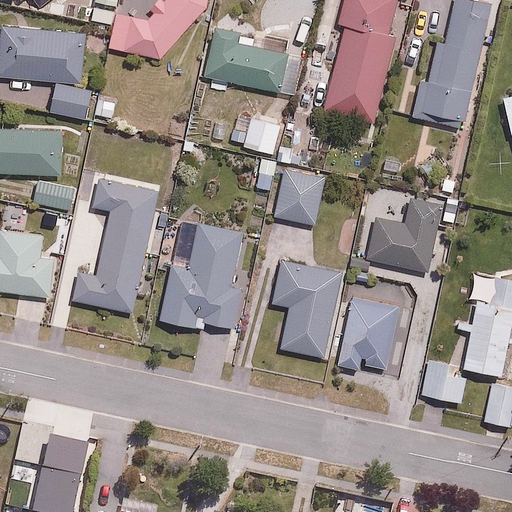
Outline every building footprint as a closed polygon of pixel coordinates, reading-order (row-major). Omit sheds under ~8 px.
[(164,0),(151,15),(116,12),(117,6),(94,4),(93,20),(112,22),(109,53),(164,58),(209,10),(209,0),(164,0)] [(327,111),(377,122),(397,34),(389,32),(396,0),(344,0),(339,22),(347,24),(327,111)] [(494,3),(482,0),(433,0),(426,34),(441,37),(422,116),(465,126),(494,3)] [(88,31),(0,24),(0,74),(84,81),(88,31)] [(238,43),(241,30),(215,26),(207,73),(285,87),(291,52),(238,43)] [(94,89),(57,82),(52,109),(89,116),(94,89)] [(511,89),(503,92),(511,127),(511,89)] [(276,153),(282,120),(251,114),(245,147),(276,153)] [(0,128),(0,170),(64,172),(65,129),(0,128)] [(317,222),(326,173),(281,165),(272,214),(317,222)] [(95,204),(116,209),(102,273),(80,268),(74,298),(136,312),(164,188),(101,174),(95,204)] [(75,184),(39,178),(36,203),(71,208),(75,184)] [(434,275),(442,201),(413,198),(411,217),(376,214),(370,269),(434,275)] [(205,321),(238,325),(244,283),(235,282),(242,230),(200,224),(194,265),(172,262),(165,320),(204,325),(205,321)] [(44,233),(0,229),(0,287),(52,292),(55,255),(42,254),(44,233)] [(343,268),(280,257),(273,300),(292,304),(284,347),(327,355),(343,268)] [(511,334),(511,274),(496,272),(491,298),(478,295),(465,367),(505,374),(511,334)] [(353,293),(339,362),(362,366),(363,362),(388,366),(400,303),(353,293)] [(462,399),(467,370),(431,363),(425,392),(462,399)] [(511,425),(511,385),(494,382),(488,421),(511,425)]
